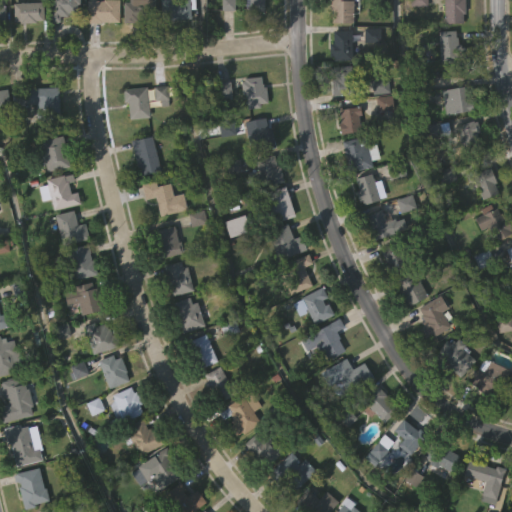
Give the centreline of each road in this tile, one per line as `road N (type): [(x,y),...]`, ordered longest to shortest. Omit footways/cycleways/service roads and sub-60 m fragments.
road 1 (residential): [(299,0),(313,164),(347,261),(424,388),(467,422),(511,437)]
road 2 (residential): [(91,56),(100,142),(154,349),(224,474),(261,511)]
road 3 (residential): [(0,63),(299,40)]
road 4 (residential): [(511,120),(497,0)]
